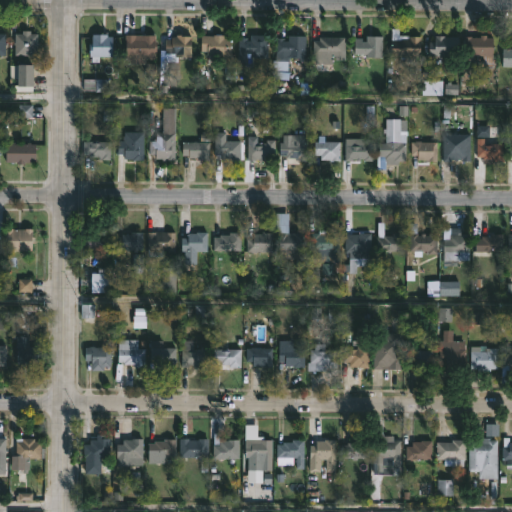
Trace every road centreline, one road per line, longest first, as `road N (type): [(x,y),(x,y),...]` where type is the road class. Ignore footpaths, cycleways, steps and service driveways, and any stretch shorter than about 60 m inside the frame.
road 1 (residential): [(511,416),(0,405)]
road 2 (tertiary): [(63,0),(64,511)]
road 3 (residential): [(511,198),(0,197)]
road 4 (residential): [(511,4),(63,0)]
